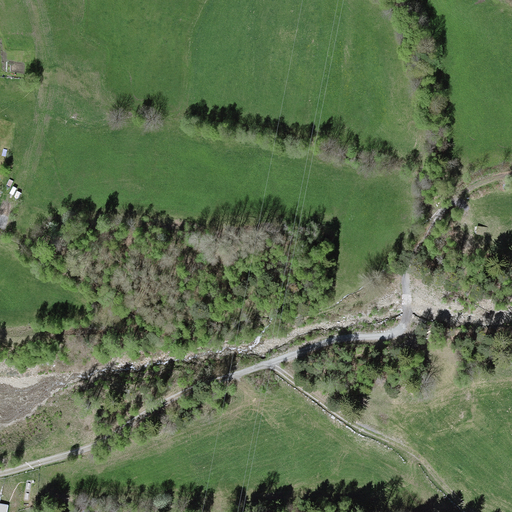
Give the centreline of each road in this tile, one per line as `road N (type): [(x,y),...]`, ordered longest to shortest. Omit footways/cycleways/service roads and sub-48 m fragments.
road 1 (track): [(0,473),(94,447),(195,388),(269,363)]
road 2 (track): [(269,363),(342,337),(397,330),(406,313),(406,269),(458,194)]
road 3 (track): [(475,511),(416,455),(350,422),(269,363)]
